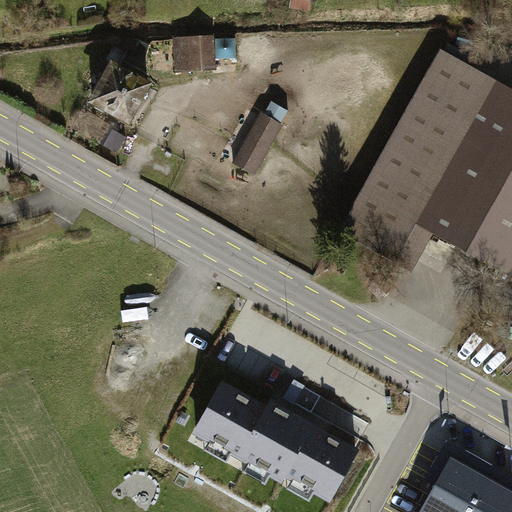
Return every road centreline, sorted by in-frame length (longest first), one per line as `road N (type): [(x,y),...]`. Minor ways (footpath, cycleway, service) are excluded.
road 1 (secondary): [(0,125),(444,377)]
road 2 (residential): [(369,511),(444,377)]
road 3 (unknown): [(127,197),(184,87)]
